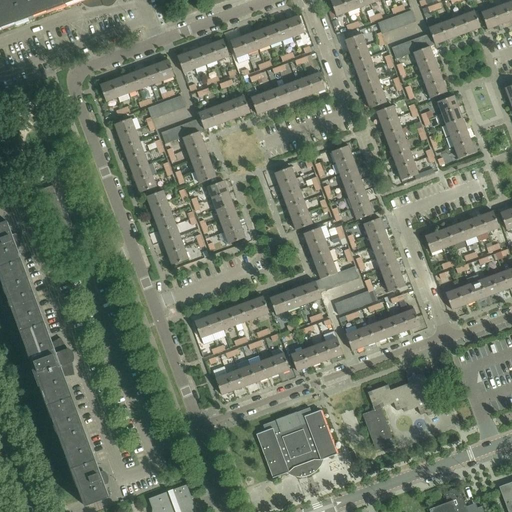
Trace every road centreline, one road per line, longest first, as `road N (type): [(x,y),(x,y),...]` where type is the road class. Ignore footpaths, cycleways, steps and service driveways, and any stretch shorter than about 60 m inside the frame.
road 1 (residential): [(199,427),(445,335)]
road 2 (residential): [(153,304),(72,71)]
road 3 (residential): [(445,335),(400,214),(479,185)]
road 4 (unclassified): [(72,71),(273,0)]
road 5 (unclassified): [(341,502),(511,439)]
road 6 (residential): [(199,427),(153,304)]
road 7 (residential): [(348,113),(307,0)]
